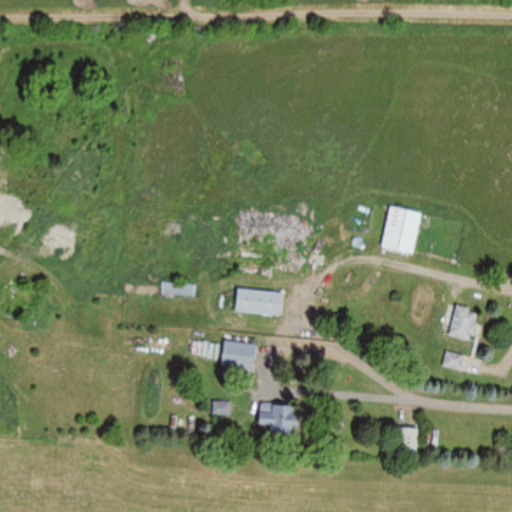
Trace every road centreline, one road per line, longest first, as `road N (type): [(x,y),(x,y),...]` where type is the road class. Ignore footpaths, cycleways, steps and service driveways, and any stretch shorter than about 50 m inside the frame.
road 1 (residential): [(511,304),(343,265),(374,176),(306,179),(247,205),(219,254),(218,322),(240,368),(269,399),(310,421),(389,413),(511,419)]
road 2 (residential): [(511,5),(0,5)]
